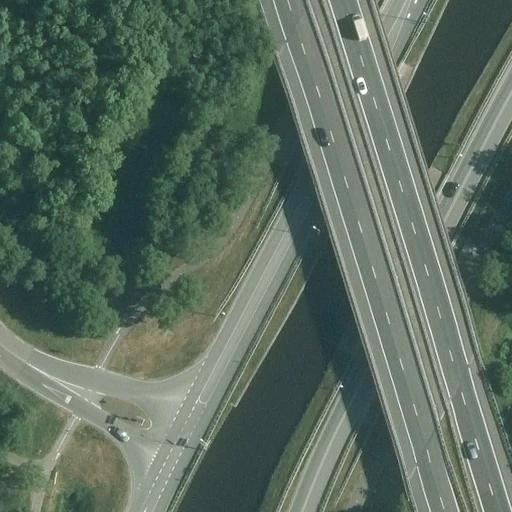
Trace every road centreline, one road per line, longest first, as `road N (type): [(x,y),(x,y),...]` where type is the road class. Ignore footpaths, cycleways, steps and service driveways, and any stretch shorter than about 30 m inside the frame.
road 1 (motorway): [(496,511),(339,0)]
road 2 (motorway): [(286,0),(443,511)]
road 3 (primary): [(511,91),(301,511)]
road 4 (primary): [(194,415),(410,0)]
road 5 (primary): [(194,415),(68,373),(45,376)]
road 6 (primary): [(45,376),(56,397),(170,462)]
